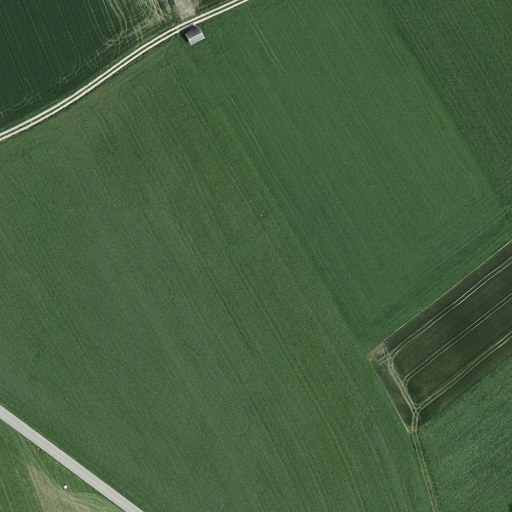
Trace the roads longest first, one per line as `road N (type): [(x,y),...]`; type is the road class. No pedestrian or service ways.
road 1 (track): [(0,138),(158,41),(245,0)]
road 2 (unclassified): [(0,414),(132,511)]
